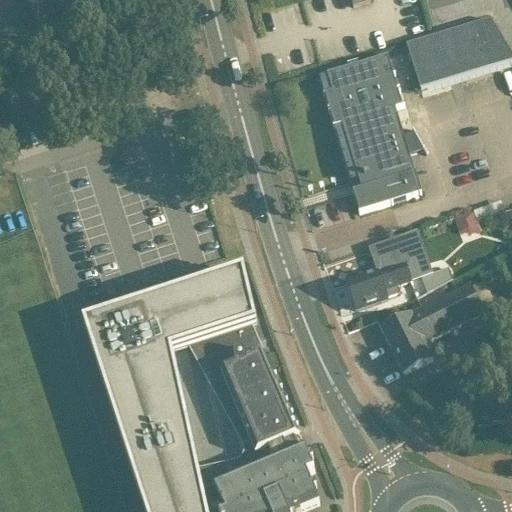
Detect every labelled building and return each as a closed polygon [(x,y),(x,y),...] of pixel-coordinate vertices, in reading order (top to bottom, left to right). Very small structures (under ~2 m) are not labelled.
[(32,0),(27,2),(42,34),(110,3),(109,0),(32,0)] [(353,0),(354,0),(352,1),(354,10),(371,5),(369,0),(353,0)] [(408,48),(422,94),(511,65),(511,56),(491,22),(408,48)] [(332,77),(337,95),(324,98),(334,131),(344,129),(360,184),(365,182),(368,191),(355,195),(361,217),(380,211),(424,198),(411,156),(406,140),(398,112),(407,109),(404,99),(397,77),(392,59),(364,67),(362,62),(351,65),(353,71),(332,77)] [(463,238),(480,231),(472,214),(455,221),(463,238)] [(422,246),(374,263),(378,277),(349,287),(358,313),(377,307),(388,303),(387,302),(401,297),(399,290),(412,285),(408,274),(429,267),(422,246)] [(433,277),(426,280),(431,295),(453,284),(450,272),(433,277)] [(265,357),(254,331),(258,330),(245,275),(85,328),(87,335),(145,511),(206,511),(203,495),(216,489),(224,511),(309,511),(320,507),(308,478),(315,475),(305,451),(304,451),(299,440),(300,439),(265,357)] [(422,312),(382,332),(404,377),(434,363),(426,347),(485,318),(471,289),(448,300),(443,290),(417,303),(422,312)]
